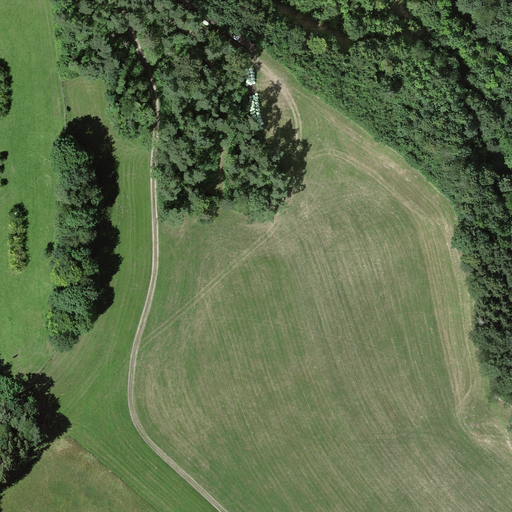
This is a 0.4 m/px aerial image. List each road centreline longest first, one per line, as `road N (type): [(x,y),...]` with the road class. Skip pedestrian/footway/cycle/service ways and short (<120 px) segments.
road 1 (track): [(132,354),(152,277),(155,115),(152,86),(116,0)]
road 2 (track): [(156,0),(267,71),(293,116),(283,167)]
road 3 (track): [(0,497),(96,412),(132,354)]
road 4 (track): [(132,354),(130,402),(141,432),(223,511)]
